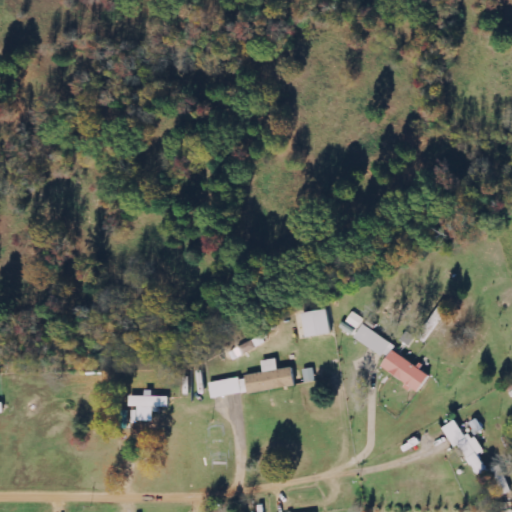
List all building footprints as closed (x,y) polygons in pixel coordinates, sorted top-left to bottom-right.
[(332,334),(330,310),(304,313),(307,337),(332,334)] [(360,329),(366,319),(355,312),(349,322),(360,329)] [(356,338),(384,356),(393,343),(365,324),(356,338)] [(266,346),(264,338),(240,346),(243,353),(266,346)] [(419,393),(431,377),(394,350),(383,367),(419,393)] [(213,399),(297,386),(294,368),(279,370),(278,359),(263,361),(265,374),(211,383),(213,399)] [(133,407),(169,407),(170,395),(147,395),(147,397),(133,396),(133,407)] [(444,428),(456,448),(461,445),(480,477),(490,472),(479,455),(485,451),(473,432),(466,436),(457,420),(444,428)]
